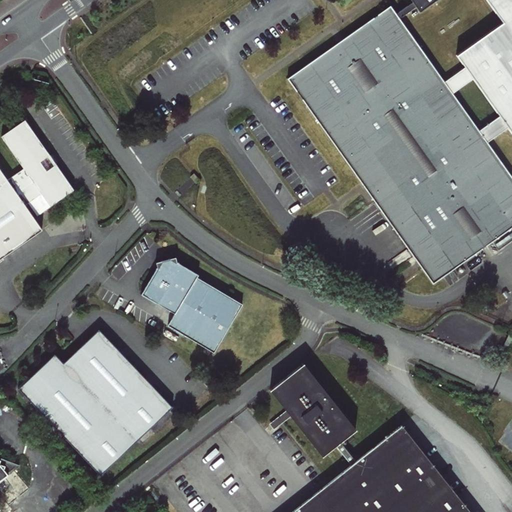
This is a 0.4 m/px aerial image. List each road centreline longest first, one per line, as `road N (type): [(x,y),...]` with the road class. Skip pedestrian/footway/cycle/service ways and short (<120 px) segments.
road 1 (residential): [(322,303),(297,351),(98,511)]
road 2 (residential): [(157,197),(0,357)]
road 3 (unclassified): [(36,34),(157,197)]
road 4 (unclassified): [(157,197),(220,254),(322,303)]
road 5 (unclassified): [(322,303),(457,364)]
